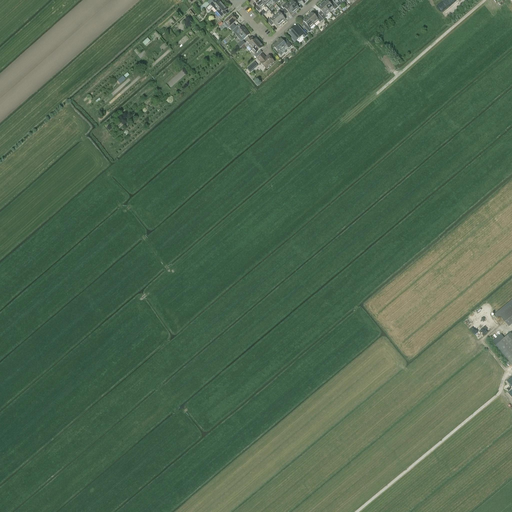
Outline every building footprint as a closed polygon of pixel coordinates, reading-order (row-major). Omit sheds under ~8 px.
[(208,0),(206,2),(202,6),(204,9),(209,5),(214,0),(213,0),(208,0)] [(260,9),(265,5),(260,0),(252,0),(256,4),(253,6),(259,12),(261,10),(260,9)] [(299,3),(296,0),(293,0),(292,1),(288,4),(295,12),(299,9),(296,5),(299,3)] [(511,0),(498,0),(471,23),(493,48),(511,31),(511,0)] [(338,8),(333,1),(330,4),(327,1),(325,2),(325,1),(322,4),(330,13),(334,9),(335,10),(338,8)] [(216,12),(223,6),(220,2),(216,5),(214,3),(206,9),(208,12),(213,8),(216,12)] [(295,12),(288,4),(287,5),(286,3),(281,7),(283,9),(282,11),(285,14),(285,15),(288,13),(291,16),(295,12)] [(326,16),(330,13),(322,4),(319,6),(320,7),(318,8),(321,12),(318,14),(324,20),(327,17),(326,16)] [(223,6),(216,12),(220,16),(219,17),(221,20),(225,16),(223,13),(227,10),(223,6)] [(285,14),(282,11),(281,10),(278,12),(279,13),(275,17),(282,24),(285,22),(284,21),(286,20),(282,17),(285,14)] [(307,17),(314,25),(319,21),(320,23),(323,21),(317,14),(315,16),(312,13),(307,17)] [(225,22),(224,23),(228,28),(229,27),(236,21),(232,16),(225,22)] [(279,27),(282,24),(275,17),(271,20),(270,19),(267,22),(271,26),(274,24),(277,28),(278,26),(279,27)] [(310,29),(314,25),(307,17),(303,21),(306,24),(304,26),(309,33),(312,31),(310,29)] [(250,35),(247,32),(248,32),(245,29),(243,27),(242,28),(239,25),(237,27),(232,31),(242,42),(243,40),(250,35)] [(298,26),(289,34),(292,38),(294,36),(298,40),(302,36),(304,38),(307,36),(298,26)] [(252,50),(260,43),(258,40),(257,40),(256,39),(252,42),(250,40),(244,45),(247,48),(248,46),(252,50)] [(281,40),(274,47),(279,53),(286,46),(289,49),(292,46),(286,40),(283,42),(281,40)] [(260,43),(252,50),(255,55),(254,56),(256,58),(262,53),(260,51),(263,47),(262,46),(263,45),(260,43)] [(263,55),(258,59),(261,63),(260,63),(266,70),(274,63),(269,56),(266,59),(263,55)] [(511,301),(494,317),(496,319),(499,316),(508,327),(511,323),(511,301)] [(501,335),(492,342),(496,346),(509,361),(506,364),(508,367),(511,364),(511,363),(511,335),(510,334),(504,339),(501,335)]
